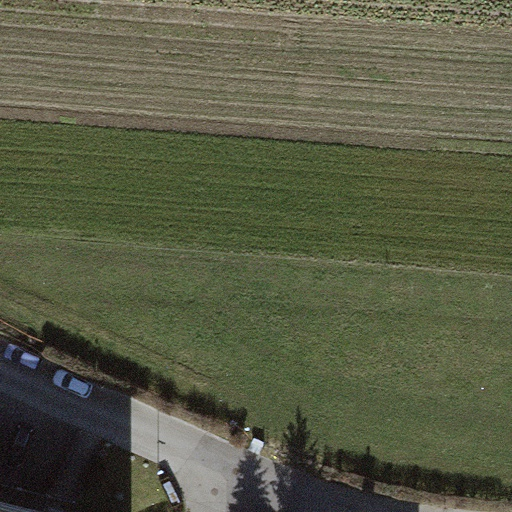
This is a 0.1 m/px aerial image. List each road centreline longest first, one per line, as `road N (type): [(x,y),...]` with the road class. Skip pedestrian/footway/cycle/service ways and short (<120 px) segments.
road 1 (track): [(0,290),(263,422),(426,474),(511,478)]
road 2 (residential): [(226,480),(0,360)]
